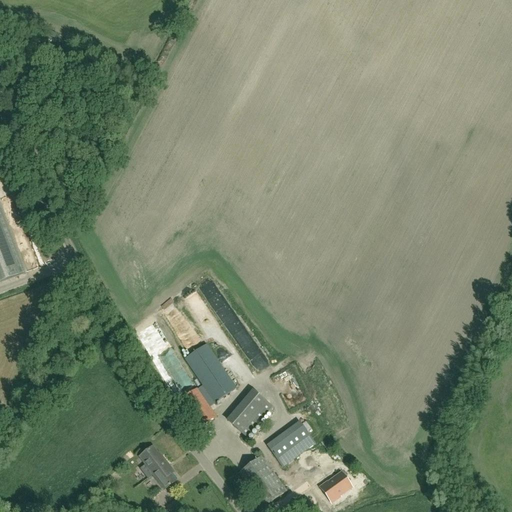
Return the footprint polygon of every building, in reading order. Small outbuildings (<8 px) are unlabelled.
[(0,283),(27,273),(0,203),(0,283)] [(198,287),(187,292),(202,322),(213,317),(198,287)] [(236,389),(206,345),(185,359),(203,386),(198,390),(197,389),(182,399),(201,427),(216,417),(209,407),(236,389)] [(271,407),(257,395),(252,391),(226,421),(232,426),(232,425),(246,437),(271,407)] [(316,445),(309,436),(299,423),(267,447),(276,460),(282,469),(316,445)] [(139,457),(164,490),(175,482),(170,476),(174,472),(163,457),(160,459),(151,448),(139,457)] [(239,473),(264,508),(286,491),(261,457),(239,473)] [(341,474),(328,484),(327,483),(320,488),(331,505),(341,498),(340,497),(352,489),(341,474)] [(180,511),(187,507),(180,498),(166,508),(169,511),(180,511)]
